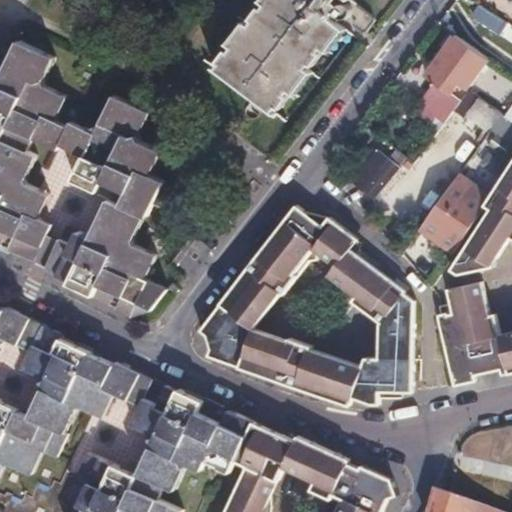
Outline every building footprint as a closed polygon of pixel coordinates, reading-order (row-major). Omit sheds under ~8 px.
[(209,59),(216,65),(279,112),(287,118),(352,32),(342,24),(335,19),(341,11),(347,16),(349,17),(353,14),(357,17),(357,23),(366,31),(376,17),(357,2),(358,0),(311,0),(310,0),(254,0),(255,0),(209,59)] [(509,22),(483,5),(475,16),(502,33),(509,22)] [(490,58),(457,35),(427,76),(437,83),(425,101),(422,104),(447,122),(462,100),(450,92),(459,80),(469,87),(490,58)] [(0,237),(43,261),(44,258),(57,264),(54,270),(106,295),(105,299),(142,319),(164,317),(187,271),(176,266),(168,250),(178,231),(160,221),(171,198),(175,198),(183,182),(191,186),(203,163),(174,149),(167,136),(175,121),(159,112),(171,91),(139,74),(138,75),(121,105),(111,109),(106,107),(99,122),(88,116),(85,121),(76,116),(68,112),(65,101),(72,86),(57,79),(70,55),(36,37),(19,69),(11,71),(0,64),(0,237)] [(395,80),(387,90),(417,111),(422,104),(425,101),(395,80)] [(503,112),(495,124),(511,136),(511,118),(507,115),(503,112)] [(379,151),(355,179),(375,196),(399,167),(379,151)] [(442,313),(449,343),(476,372),(511,366),(511,369),(511,165),(492,197),(486,205),(495,211),(490,218),(457,267),(463,272),(484,268),(505,235),(511,238),(511,237),(511,328),(493,332),(482,280),(449,285),(452,302),(454,311),(442,313)] [(460,174),(425,224),(458,248),(480,214),(482,212),(486,205),(492,197),(460,174)] [(273,238),(238,283),(244,288),(230,307),(224,301),(208,321),(214,324),(208,335),(212,349),(209,354),(240,365),(243,359),(265,367),(265,373),(317,392),(320,386),(353,398),(355,395),(374,402),(382,400),(382,390),(417,392),(418,308),(405,294),(403,296),(392,288),(396,282),(385,271),(359,252),(352,248),(356,242),(323,212),(319,208),(301,203),(291,216),(296,221),(279,243),(273,238)] [(482,212),(490,218),(495,211),(486,205),(482,212)] [(325,210),(323,212),(356,242),(358,235),(325,210)] [(458,248),(434,285),(428,298),(441,310),(441,304),(452,302),(449,285),(482,280),(493,332),(511,328),(511,237),(511,238),(505,235),(484,268),(463,272),(457,267),(490,218),(482,212),(480,214),(458,248)] [(358,235),(356,242),(362,247),(364,240),(358,235)] [(362,247),(356,242),(352,248),(359,252),(362,247)] [(405,294),(407,291),(409,287),(397,279),(396,282),(405,294)] [(403,296),(405,294),(396,282),(392,288),(403,296)] [(405,294),(418,308),(418,299),(407,291),(405,294)] [(441,304),(441,310),(442,313),(454,311),(452,302),(441,304)] [(0,466),(1,467),(2,473),(9,471),(19,476),(26,460),(39,457),(77,476),(69,492),(74,495),(70,504),(72,511),(73,511),(212,511),(240,457),(256,421),(240,414),(238,420),(220,411),(223,405),(207,396),(205,400),(180,388),(179,390),(155,379),(147,393),(136,388),(140,380),(129,374),(127,365),(118,360),(114,368),(89,356),(89,354),(62,340),(63,337),(42,326),(37,336),(25,330),(27,326),(18,321),(14,316),(14,311),(6,306),(4,309),(0,306),(0,466)] [(30,320),(14,311),(14,316),(18,321),(27,326),(30,320)] [(214,324),(208,321),(205,326),(208,335),(214,324)] [(476,372),(449,343),(459,384),(481,379),(476,372)] [(144,373),(127,365),(129,374),(140,380),(144,373)] [(238,420),(240,414),(223,405),(220,411),(238,420)] [(251,463),(227,511),(384,511),(385,511),(393,495),(400,493),(393,477),(366,465),(365,468),(351,462),(352,458),(303,436),(301,439),(257,419),(256,421),(240,457),(251,463)] [(439,489),(432,511),(505,511),(450,492),(439,489)]
